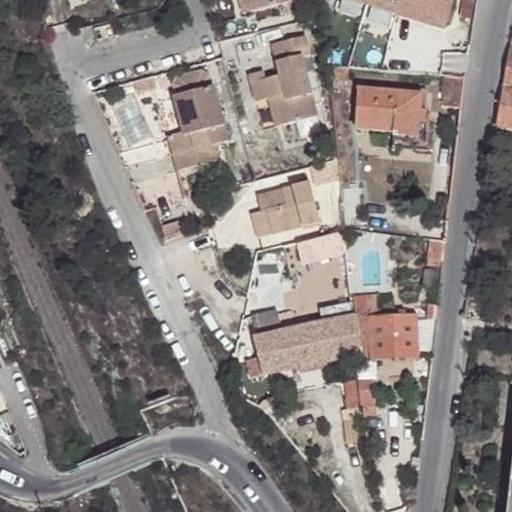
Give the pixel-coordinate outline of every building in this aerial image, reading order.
[(238,0),(242,12),(251,10),(248,0),(238,0)] [(248,0),(251,10),(289,0),(248,0)] [(397,0),(347,0),(394,13),(397,0)] [(450,0),(397,0),(394,13),(442,28),(450,0)] [(463,69),(467,47),(448,43),(445,68),(449,68),(463,69)] [(511,48),(508,48),(495,126),(511,129),(511,48)] [(275,103),(283,130),(318,120),(301,59),(275,66),(278,79),(261,84),(267,106),(275,103)] [(462,78),(463,69),(449,68),(447,77),(462,78)] [(341,82),(342,71),(325,69),(326,82),(341,82)] [(130,83),(133,95),(153,90),(150,77),(130,83)] [(458,108),(462,78),(447,77),(444,106),(458,108)] [(193,154),(196,170),(221,163),(217,149),(229,145),(214,89),(181,99),(190,140),(206,135),(210,149),(193,154)] [(415,121),(416,111),(418,95),(355,91),(352,131),(389,134),(390,138),(413,139),(415,121)] [(190,140),(181,99),(172,101),(183,136),(184,141),(190,140)] [(275,133),(283,130),(275,103),(267,106),(275,133)] [(190,140),(193,154),(210,149),(206,135),(190,140)] [(168,140),(174,160),(193,154),(190,140),(184,141),(183,136),(168,140)] [(413,139),(390,138),(388,149),(426,151),(426,141),(420,139),(413,139)] [(178,175),(196,170),(193,154),(174,160),(178,175)] [(259,216),(266,238),(311,223),(299,185),(248,201),(253,218),(259,216)] [(181,233),(177,221),(160,226),(166,238),(181,233)] [(300,262),(339,249),(337,235),(334,235),(333,230),(294,243),(300,262)] [(357,357),(355,357),(355,361),(371,361),(416,359),(413,318),(388,319),(388,312),(379,312),(378,297),(352,299),(354,316),(361,356),(357,357)] [(256,339),(280,334),(275,314),(252,319),(256,339)] [(361,356),(354,316),(353,317),(357,357),(361,356)] [(353,317),(280,334),(256,339),(252,340),(257,364),(261,378),(355,357),(357,357),(353,317)] [(251,379),(261,378),(257,364),(249,366),(251,379)] [(343,412),(359,412),(357,382),(353,383),(344,384),(345,401),(342,401),(343,412)]
